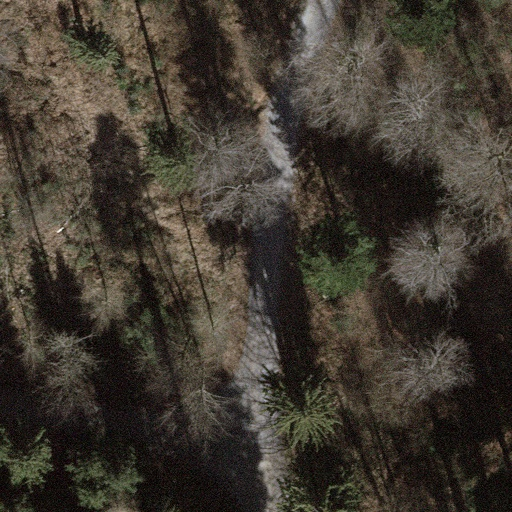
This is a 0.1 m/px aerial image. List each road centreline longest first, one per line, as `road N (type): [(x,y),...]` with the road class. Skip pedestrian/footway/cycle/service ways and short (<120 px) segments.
road 1 (track): [(330,0),(280,148),(264,348),(270,449)]
road 2 (track): [(0,406),(270,449)]
